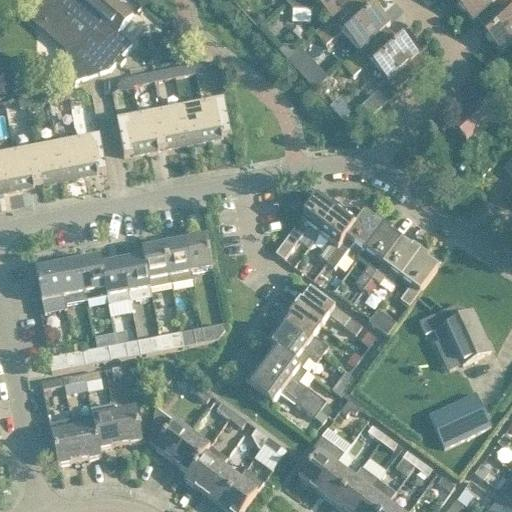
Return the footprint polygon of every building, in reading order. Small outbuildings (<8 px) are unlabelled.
[(133,19),(109,0),(50,0),(42,11),(83,45),(80,48),(68,52),(78,84),(112,74),(133,48),(118,37),(133,19)] [(293,0),(287,6),(293,13),(311,14),(317,8),(331,23),(356,0),(357,0),(293,0)] [(370,14),(357,0),(356,0),(331,23),(315,37),(326,50),(342,35),(359,54),(385,31),(386,31),(390,27),(374,10),(370,14)] [(499,0),(456,0),(461,5),(457,9),(472,25),(476,22),(476,21),(499,0)] [(511,0),(499,0),(476,21),(476,22),(489,36),(485,40),(501,57),(511,46),(511,0)] [(398,45),(386,31),(385,31),(359,54),(343,68),(355,81),(370,66),(396,94),(409,83),(410,85),(428,68),(403,41),(398,45)] [(284,49),(279,53),(286,62),(295,54),(291,49),(284,49)] [(161,51),(149,53),(152,66),(164,64),(161,51)] [(189,79),(203,76),(202,67),(187,70),(189,79)] [(189,79),(187,70),(173,73),(175,82),(189,79)] [(175,82),(173,73),(159,75),(161,84),(175,82)] [(147,87),(161,84),(159,75),(145,78),(147,87)] [(323,76),(310,88),(315,94),(328,82),(323,76)] [(147,87),(145,78),(131,81),(133,90),(147,87)] [(489,117),(507,100),(511,95),(511,88),(505,80),(451,130),(466,146),(493,121),(489,117)] [(76,101),(75,92),(60,95),(62,104),(76,101)] [(62,104),(60,95),(46,97),(48,106),(62,104)] [(34,109),(48,106),(46,97),(32,100),(34,109)] [(34,109),(32,100),(18,103),(20,112),(34,109)] [(511,102),(511,104),(503,111),(511,120),(511,119),(511,102)] [(231,140),(224,104),(203,108),(210,144),(231,140)] [(210,144),(203,108),(181,112),(188,148),(210,144)] [(188,148),(181,112),(160,116),(167,153),(188,148)] [(167,153),(160,116),(138,121),(145,157),(167,153)] [(145,157),(138,121),(117,125),(124,161),(145,157)] [(107,177),(100,140),(78,144),(85,181),(107,177)] [(85,181),(78,144),(57,149),(64,185),(85,181)] [(64,185),(57,149),(35,153),(43,189),(64,185)] [(43,189),(35,153),(14,157),(21,193),(43,189)] [(0,197),(21,193),(14,157),(0,159),(0,197)] [(319,239),(339,212),(320,198),(276,258),(285,264),(309,231),(319,239)] [(293,208),(291,210),(290,211),(298,217),(305,209),(297,203),(293,208)] [(357,226),(357,225),(362,219),(349,209),(347,213),(342,209),(339,212),(319,239),(330,246),(319,261),(327,268),(335,256),(357,226)] [(364,255),(384,228),(365,214),(362,219),(357,225),(357,226),(335,256),(327,268),(335,273),(354,247),(364,255)] [(364,277),(355,289),(363,295),(372,283),(402,242),(384,228),(364,255),(358,263),(368,271),(364,277)] [(213,273),(207,241),(185,245),(191,277),(192,277),(213,273)] [(401,282),(421,255),(402,242),(372,283),(380,289),(391,275),(401,282)] [(191,277),(185,245),(164,249),(171,289),(193,285),(192,277),(191,277)] [(171,289),(164,249),(142,254),(143,261),(144,261),(150,293),(171,289)] [(409,311),(439,269),(421,255),(401,282),(411,290),(400,305),(409,311)] [(102,269),(101,261),(79,266),(87,305),(108,301),(102,269)] [(144,261),(143,261),(123,265),(130,305),(152,301),(150,293),(144,261)] [(102,269),(108,301),(109,309),(112,320),(133,316),(130,305),(123,265),(102,269)] [(87,305),(79,266),(58,270),(66,309),(87,305)] [(67,314),(66,309),(58,270),(36,274),(45,318),(67,314)] [(360,330),(308,292),(294,311),(321,331),(329,320),(353,338),(360,330)] [(419,326),(425,339),(434,335),(439,346),(450,341),(463,369),(491,357),(472,316),(465,320),(459,308),(419,326)] [(321,331),(294,311),(281,329),(323,360),(329,352),(314,341),(321,331)] [(378,314),(369,327),(387,341),(396,328),(378,314)] [(225,335),(224,329),(202,333),(204,347),(218,345),(225,335)] [(323,360),(281,329),(267,348),(273,352),(301,372),(302,372),(309,362),(317,368),(323,360)] [(204,347),(202,333),(181,337),(183,352),(204,347)] [(364,333),(357,343),(369,351),(376,342),(364,333)] [(181,337),(159,341),(162,355),(183,352),(181,337)] [(162,355),(159,341),(138,346),(141,360),(162,355)] [(138,346),(117,349),(120,364),(141,360),(138,346)] [(120,364),(117,349),(96,353),(98,368),(120,364)] [(273,352),(260,370),(321,415),(327,407),(299,387),(307,376),(302,372),(301,372),(273,352)] [(96,353),(75,358),(77,372),(98,368),(96,353)] [(355,356),(348,367),(354,372),(362,361),(355,356)] [(77,372),(75,358),(49,363),(52,377),(77,372)] [(129,378),(127,370),(112,373),(113,381),(129,378)] [(321,415),(260,370),(258,372),(256,371),(250,379),(252,380),(246,389),(273,409),(281,398),(315,423),(321,415)] [(101,383),(100,376),(85,379),(86,386),(101,383)] [(342,402),(355,384),(345,377),(332,395),(342,402)] [(86,386),(85,379),(63,383),(65,390),(86,386)] [(65,390),(63,383),(42,387),(43,394),(65,390)] [(84,390),(61,393),(63,413),(87,410),(84,390)] [(212,401),(206,397),(199,392),(194,398),(207,407),(212,401)] [(491,431),(476,398),(429,420),(444,453),(491,431)] [(355,419),(361,412),(349,404),(340,417),(346,421),(351,416),(355,419)] [(234,417),(222,408),(217,415),(229,424),(234,417)] [(121,451),(114,417),(112,409),(91,413),(92,420),(100,455),(121,451)] [(136,413),(114,417),(121,451),(142,446),(136,413)] [(172,466),(192,438),(175,425),(174,426),(157,413),(149,446),(155,451),(154,453),(172,466)] [(242,433),(247,427),(234,417),(229,424),(242,433)] [(102,462),(100,455),(92,420),(71,424),(80,467),(102,462)] [(80,467),(71,424),(49,428),(58,471),(80,467)] [(368,437),(380,446),(385,440),(372,431),(368,437)] [(264,449),(269,443),(256,434),(252,440),(260,451),(262,452),(264,449)] [(189,479),(210,451),(192,438),(172,466),(189,478),(189,479)] [(504,439),(497,447),(505,453),(511,445),(504,439)] [(397,449),(385,440),(380,446),(393,455),(397,449)] [(316,497),(345,458),(322,441),(313,453),(318,456),(299,484),(316,497)] [(277,458),(281,452),(269,443),(264,449),(277,458)] [(202,498),(223,470),(227,463),(210,451),(189,479),(189,478),(184,485),(202,498)] [(415,472),(419,465),(407,456),(402,463),(415,472)] [(334,509),(354,481),(345,475),(351,466),(351,462),(345,458),(316,497),(334,509)] [(427,481),(432,475),(419,465),(415,472),(427,481)] [(219,511),(240,483),(223,470),(202,498),(219,511)] [(481,470),(475,478),(482,484),(487,478),(487,474),(481,470)] [(337,511),(358,511),(371,494),(379,485),(361,472),(354,481),(334,509),(337,511)] [(246,475),(240,483),(219,511),(221,511),(245,511),(264,488),(246,475)] [(415,477),(408,486),(414,490),(420,489),(424,484),(415,477)] [(455,491),(442,482),(437,488),(450,498),(455,491)] [(511,483),(501,498),(511,506),(511,483)] [(385,511),(389,507),(396,497),(379,485),(371,494),(358,511),(385,511)] [(464,493),(457,504),(465,509),(472,499),(464,493)]
